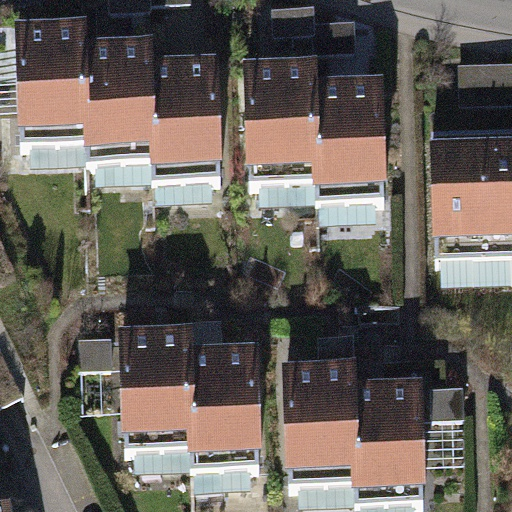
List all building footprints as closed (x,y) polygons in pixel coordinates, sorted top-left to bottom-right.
[(115,0),(117,30),(196,26),(194,0),(115,0)] [(88,25),(9,27),(12,132),(85,130),(85,159),(142,157),(142,179),(224,177),(221,69),(154,70),(153,48),(89,49),(88,25)] [(314,71),(238,73),(242,183),(316,180),(317,202),(387,199),(383,88),(315,90),(314,71)] [(511,140),(428,144),(436,274),(511,269),(511,140)] [(190,337),(116,339),(119,439),(194,437),(195,473),(268,471),(265,359),(191,361),(190,337)] [(356,371),(284,372),(285,483),(363,482),(363,505),(428,505),(427,395),(356,396),(356,371)] [(431,385),(435,476),(469,474),(465,384),(431,385)]
